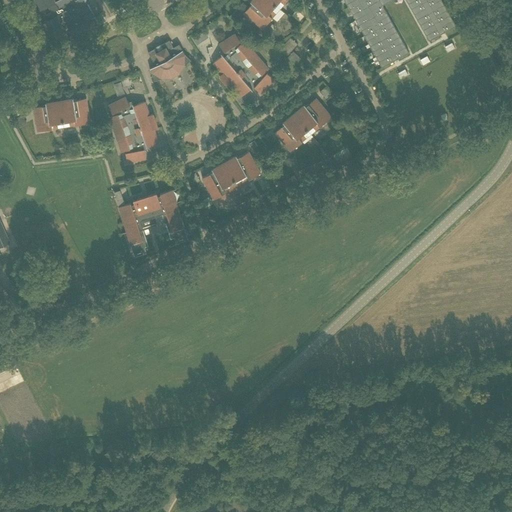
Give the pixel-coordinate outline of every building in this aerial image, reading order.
[(24,0),(32,14),(48,5),(52,12),(46,15),(48,19),(36,26),(50,51),(99,24),(85,0),(24,0)] [(280,8),(270,0),(251,0),(250,2),(252,3),(244,13),(263,29),(280,8)] [(270,0),(280,8),(287,0),(270,0)] [(344,0),(354,18),(385,0),(344,0)] [(383,5),(391,0),(385,0),(354,18),(382,68),(409,52),(383,5)] [(456,26),(441,0),(406,0),(429,41),(456,26)] [(238,6),(244,11),(248,6),(242,1),(238,6)] [(194,38),(197,43),(208,37),(205,31),(194,38)] [(237,44),(240,42),(235,34),(219,44),(224,51),(221,53),(222,55),(213,63),(222,74),(219,76),(224,82),(256,54),(244,41),(238,46),(237,44)] [(288,55),(297,42),(290,37),(280,50),(288,55)] [(156,65),(150,69),(151,69),(153,73),(152,73),(154,81),(162,79),(162,78),(171,78),(180,73),(184,65),(185,65),(190,60),(185,55),(182,51),(183,51),(179,44),(173,47),(169,40),(148,52),(156,65)] [(448,52),(455,48),(452,43),(445,46),(448,52)] [(256,54),(224,82),(229,88),(232,85),(242,96),(251,88),(252,90),(253,90),(250,87),(252,85),(261,93),(274,79),(267,73),(264,75),(263,74),(269,69),(256,54)] [(427,55),(420,59),(423,64),(430,61),(427,55)] [(401,78),(408,74),(405,69),(398,73),(401,78)] [(117,114),(110,117),(116,134),(155,121),(153,114),(149,115),(145,101),(133,105),(133,103),(132,103),(129,105),(126,97),(108,105),(113,114),(116,112),(117,114)] [(74,100),(73,98),(60,100),(64,127),(90,122),(86,98),(74,100)] [(304,104),(294,113),(312,133),(331,117),(316,98),(306,106),(304,104)] [(64,127),(60,100),(45,103),(46,105),(34,107),(38,131),(64,127)] [(294,113),(283,122),(284,124),(275,132),(291,151),(312,133),(294,113)] [(155,121),(116,134),(121,152),(129,149),(129,152),(126,152),(127,162),(146,158),(144,146),(146,145),(147,149),(148,149),(147,147),(159,143),(154,129),(158,128),(155,121)] [(258,145),(255,140),(250,143),(253,148),(258,145)] [(236,155),(224,161),(239,188),(256,178),(255,176),(261,172),(248,151),(237,157),(236,155)] [(239,188),(224,161),(212,169),(213,171),(202,177),(214,198),(220,195),(221,198),(239,188)] [(184,227),(172,190),(160,194),(161,196),(158,197),(157,193),(133,200),(134,204),(131,205),(131,203),(119,207),(131,244),(143,240),(140,231),(143,229),(140,221),(163,214),(165,222),(169,221),(172,231),(184,227)] [(0,218),(0,246),(11,242),(0,218)]
